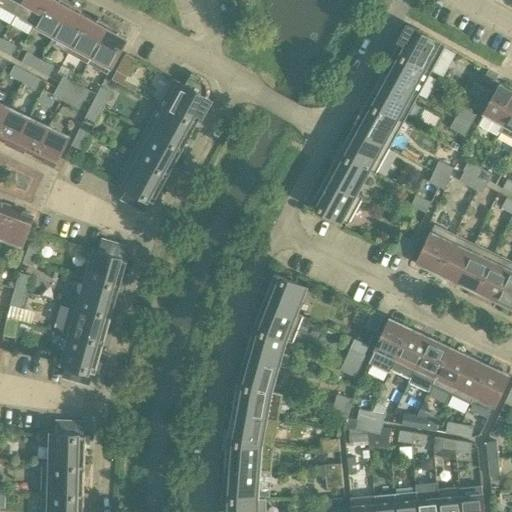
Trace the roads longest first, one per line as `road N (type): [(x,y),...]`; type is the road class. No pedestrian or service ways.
road 1 (residential): [(202,511),(219,394),(282,236)]
road 2 (residential): [(511,342),(282,236)]
road 3 (residential): [(102,410),(151,236)]
road 4 (residential): [(151,236),(234,84)]
road 5 (residential): [(333,138),(409,0)]
road 6 (residential): [(86,0),(203,67)]
